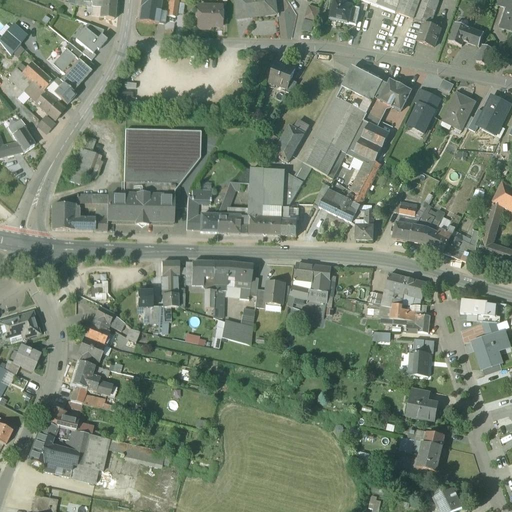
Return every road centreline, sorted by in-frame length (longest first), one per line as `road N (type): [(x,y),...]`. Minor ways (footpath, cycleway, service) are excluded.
road 1 (tertiary): [(511,300),(379,263),(32,249)]
road 2 (residential): [(122,48),(333,52),(511,88)]
road 3 (residential): [(32,249),(38,192),(122,48)]
road 4 (residential): [(40,290),(57,365),(0,497)]
road 5 (residential): [(509,511),(455,330)]
